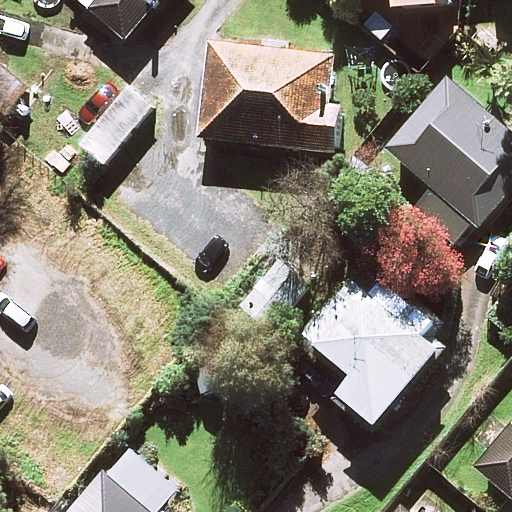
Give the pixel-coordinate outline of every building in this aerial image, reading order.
[(93,0),(85,10),(129,46),(165,0),(93,0)] [(451,10),(449,0),(395,0),(397,15),(451,10)] [(203,142),(338,158),(344,110),(330,109),(336,60),(214,46),(203,142)] [(511,195),(511,134),(450,82),(389,154),(433,191),(415,213),(463,254),(511,195)] [(155,110),(131,90),(83,148),(106,168),(155,110)] [(452,343),(365,269),(304,340),(355,384),(342,399),(377,430),(452,343)] [(511,429),(478,473),(511,500),(511,429)] [(157,511),(111,472),(76,511),(157,511)]
